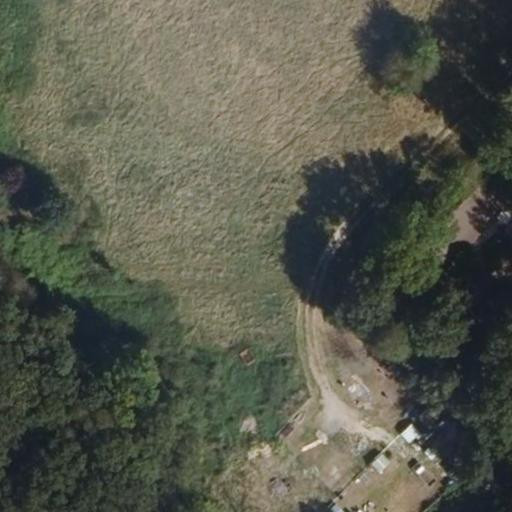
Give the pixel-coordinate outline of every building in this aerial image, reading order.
[(480,209),(494,195),(481,182),(426,239),(439,253),(450,242),(461,253),(492,221),(480,209)] [(422,271),(439,253),(426,239),(408,257),(422,271)] [(432,292),(405,266),(381,291),(408,317),(432,292)] [(383,380),(357,400),(366,411),(392,391),(383,380)] [(443,435),(419,451),(428,464),(452,448),(443,435)] [(354,476),(367,468),(361,457),(333,474),(350,503),(365,494),(354,476)]
